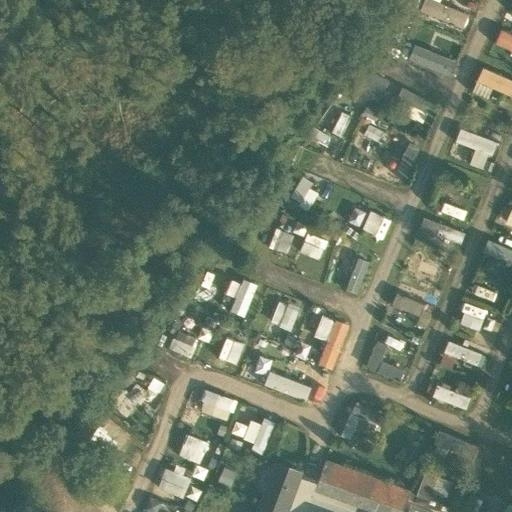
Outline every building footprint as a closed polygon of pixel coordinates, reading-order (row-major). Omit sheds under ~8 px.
[(432,0),(425,0),(422,11),(464,27),(469,14),(432,0)] [(450,76),(463,45),(442,37),(430,67),(450,76)] [(511,97),(511,79),(482,66),(476,81),(511,97)] [(370,69),(359,90),(379,101),(390,80),(370,69)] [(402,86),(396,98),(412,106),(407,115),(424,124),(435,102),(402,86)] [(331,104),(320,123),(337,133),(348,114),(331,104)] [(375,153),(384,133),(362,123),(353,143),(375,153)] [(484,169),(494,139),(459,127),(454,141),(474,148),(469,163),(484,169)] [(404,180),(420,146),(408,141),(393,174),(404,180)] [(309,186),(312,181),(303,175),(289,196),(307,209),(318,192),(309,186)] [(440,202),(438,212),(464,217),(466,208),(440,202)] [(360,225),(366,209),(354,205),(348,220),(360,225)] [(368,209),(360,230),(383,238),(391,218),(368,209)] [(285,254),(293,233),(276,226),(268,247),(285,254)] [(444,227),(442,235),(460,240),(463,232),(444,227)] [(306,231),(298,251),(318,259),(326,239),(306,231)] [(511,248),(488,238),(483,251),(511,263),(511,248)] [(357,284),(367,272),(339,248),(329,259),(357,284)] [(411,255),(406,276),(435,282),(440,262),(411,255)] [(242,278),(230,312),(245,317),(257,283),(242,278)] [(419,312),(416,324),(427,326),(432,305),(394,295),(392,304),(419,312)] [(290,330),(300,308),(280,299),(270,321),(290,330)] [(466,301),(458,322),(479,330),(486,309),(466,301)] [(319,319),(336,325),(340,316),(322,310),(319,319)] [(326,347),(337,350),(342,329),(331,327),(326,347)] [(168,347),(189,356),(197,337),(175,329),(168,347)] [(402,379),(405,368),(394,365),(400,341),(375,334),(365,369),(402,379)] [(237,364),(244,343),(226,337),(219,358),(237,364)] [(476,364),(481,351),(447,340),(439,363),(458,369),(461,359),(476,364)] [(276,363),(281,352),(263,343),(257,354),(276,363)] [(319,377),(326,380),(330,370),(298,358),(289,382),(313,391),(319,377)] [(252,375),(263,379),(268,364),(258,360),(252,375)] [(146,410),(157,395),(134,379),(115,407),(127,415),(135,403),(146,410)] [(465,408),(470,395),(437,384),(432,396),(465,408)] [(198,409),(230,420),(237,399),(205,388),(198,409)] [(339,433),(350,439),(356,427),(372,435),(382,413),(355,400),(339,433)] [(250,419),(243,437),(254,442),(251,449),(262,454),(276,421),(264,416),(261,424),(250,419)] [(177,454),(199,463),(208,441),(186,432),(177,454)] [(324,462),(318,481),(336,487),(343,469),(324,462)] [(158,489),(184,496),(190,472),(164,465),(158,489)] [(275,465),(257,511),(284,511),(299,474),(275,465)] [(402,511),(409,493),(343,469),(336,487),(318,481),(314,491),(370,511),(402,511)] [(439,511),(452,480),(426,469),(413,500),(439,511)] [(190,482),(183,496),(194,501),(201,487),(190,482)]
